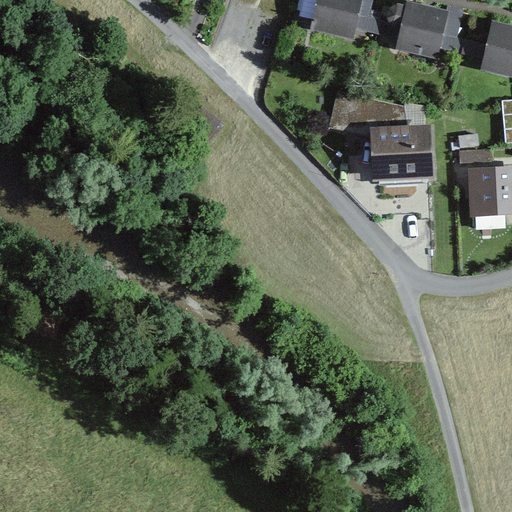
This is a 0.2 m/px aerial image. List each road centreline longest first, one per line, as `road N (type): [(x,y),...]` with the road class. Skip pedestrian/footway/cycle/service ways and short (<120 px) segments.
road 1 (residential): [(399,267),(136,0)]
road 2 (residential): [(468,511),(399,267)]
